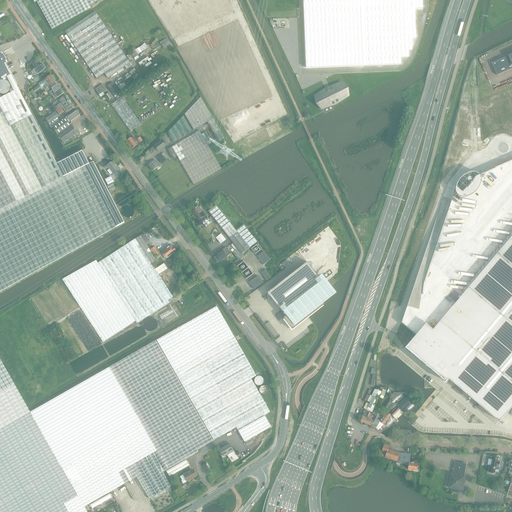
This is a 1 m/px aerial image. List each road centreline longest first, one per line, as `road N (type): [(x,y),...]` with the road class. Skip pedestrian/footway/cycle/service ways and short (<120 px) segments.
road 1 (primary): [(316,511),(320,468),(467,0)]
road 2 (primary): [(458,0),(387,226),(283,500)]
road 3 (tertiary): [(275,359),(12,0)]
road 4 (unclassified): [(362,399),(354,424),(391,441),(511,451)]
